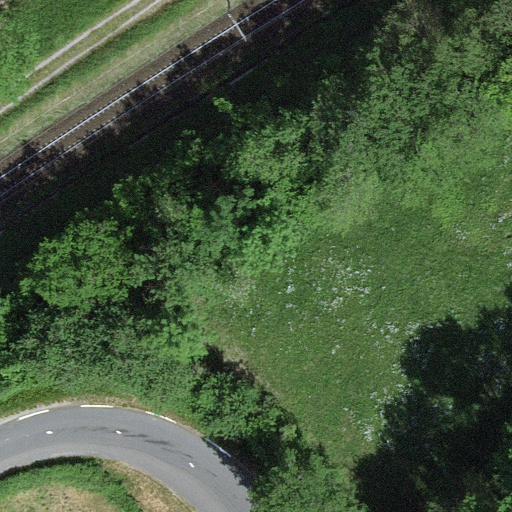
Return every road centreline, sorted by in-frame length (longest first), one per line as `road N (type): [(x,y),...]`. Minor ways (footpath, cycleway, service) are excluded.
road 1 (unclassified): [(243,511),(184,457),(143,438),(52,431),(0,449)]
road 2 (track): [(0,103),(154,0)]
